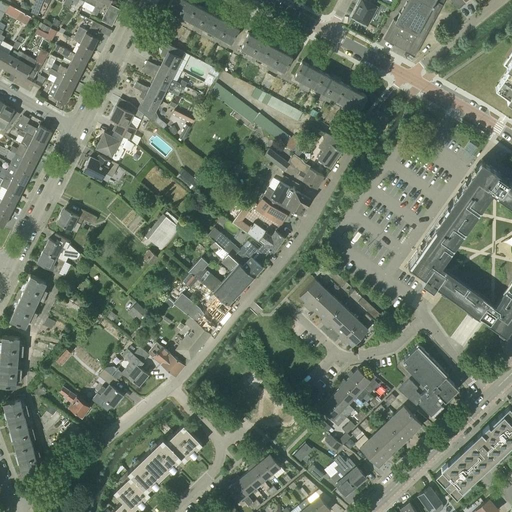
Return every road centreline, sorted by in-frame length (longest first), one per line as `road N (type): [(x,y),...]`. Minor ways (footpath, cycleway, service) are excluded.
road 1 (residential): [(170,389),(281,252),(377,108)]
road 2 (residential): [(487,398),(424,320),(387,350),(337,355)]
road 3 (residential): [(16,511),(170,389)]
road 4 (secondary): [(366,511),(487,398)]
road 5 (residential): [(5,265),(76,128)]
road 6 (residential): [(76,128),(141,0)]
road 7 (residential): [(409,76),(505,0)]
